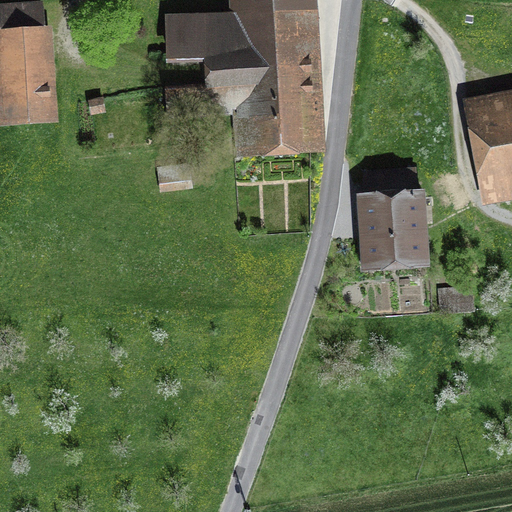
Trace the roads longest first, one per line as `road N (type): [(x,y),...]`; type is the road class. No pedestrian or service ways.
road 1 (residential): [(230,511),(320,237),(353,0)]
road 2 (track): [(398,0),(432,27),(451,58),(476,195),(511,219)]
